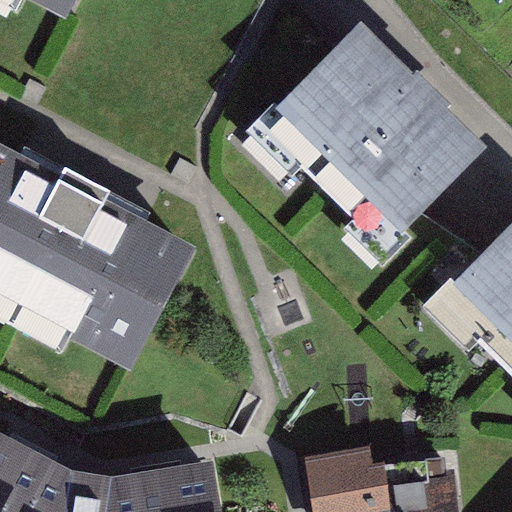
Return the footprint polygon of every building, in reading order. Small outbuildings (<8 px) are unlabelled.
[(488,81),(402,0),(320,0),(248,76),(377,197),(488,81)] [(511,123),(402,224),(511,343),(511,123)] [(0,166),(0,296),(125,362),(178,261),(0,166)] [(69,488),(0,452),(0,511),(211,511),(205,482),(109,496),(69,488)] [(446,511),(438,460),(317,479),(322,511),(446,511)]
